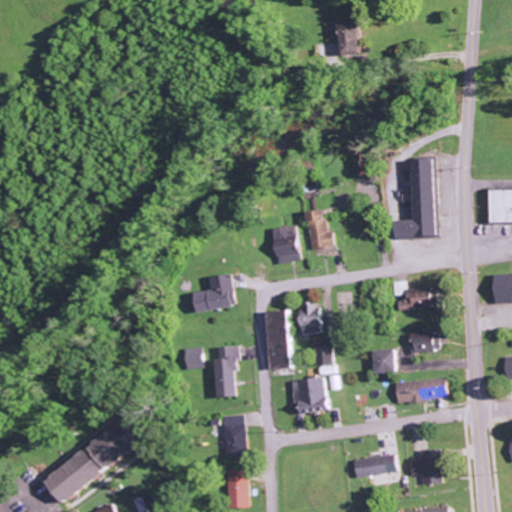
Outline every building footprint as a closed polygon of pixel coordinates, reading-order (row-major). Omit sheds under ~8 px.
[(346,54),(365,54),(364,20),(345,20),(346,54)] [(436,158),(410,160),(412,187),(404,187),(405,202),(412,201),(412,220),(401,221),(402,237),(440,236),(436,158)] [(511,190),(495,191),(496,223),(511,222),(511,190)] [(312,212),(317,250),(339,248),(338,232),(333,233),(330,210),(312,212)] [(306,261),(303,226),(279,229),(283,263),(306,261)] [(511,273),(501,274),(502,303),(511,302),(511,273)] [(203,313),(242,306),(236,274),(214,278),(216,290),(200,293),(203,313)] [(410,282),(397,282),(397,295),(410,294),(410,282)] [(412,289),(413,301),(402,301),(402,311),(442,309),(441,288),(412,289)] [(330,333),(329,311),(321,311),(321,303),(303,304),(304,334),(330,333)] [(296,368),(294,312),(274,312),(276,369),(296,368)] [(414,334),(415,353),(445,352),(444,332),(414,334)] [(319,338),(320,366),(337,365),(336,337),(319,338)] [(220,398),(241,397),(240,370),(244,370),(244,346),(224,347),(224,359),(219,359),(220,398)] [(189,369),(206,369),(206,348),(188,349),(189,369)] [(379,350),(380,373),(403,373),(402,350),(379,350)] [(304,414),(333,411),(330,378),(296,381),(299,404),(303,403),(304,414)] [(400,381),(401,404),(426,402),(425,390),(435,390),(435,397),(452,397),(452,379),(400,381)] [(251,457),(249,415),(228,416),(230,457),(251,457)] [(51,478),(68,502),(154,441),(137,417),(51,478)] [(426,484),(446,484),(445,450),(424,451),(424,457),(415,457),(415,476),(426,476),(426,484)] [(403,473),(401,455),(358,460),(360,478),(403,473)] [(252,470),(233,471),(234,509),(253,509),(252,470)]
